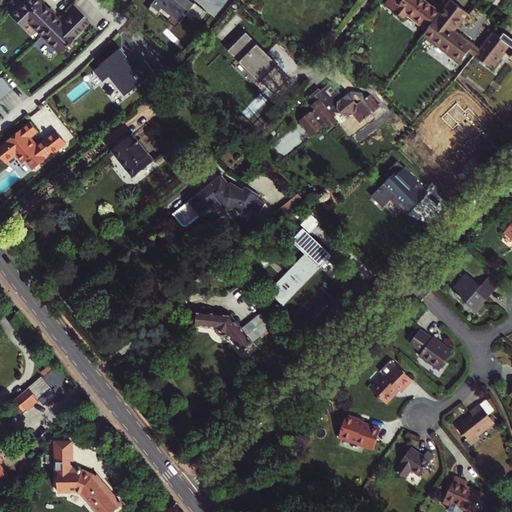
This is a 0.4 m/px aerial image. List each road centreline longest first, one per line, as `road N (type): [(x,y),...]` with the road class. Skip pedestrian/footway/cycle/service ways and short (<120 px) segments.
road 1 (residential): [(187,497),(411,280)]
road 2 (primary): [(0,258),(187,497)]
road 3 (residential): [(411,280),(511,179)]
